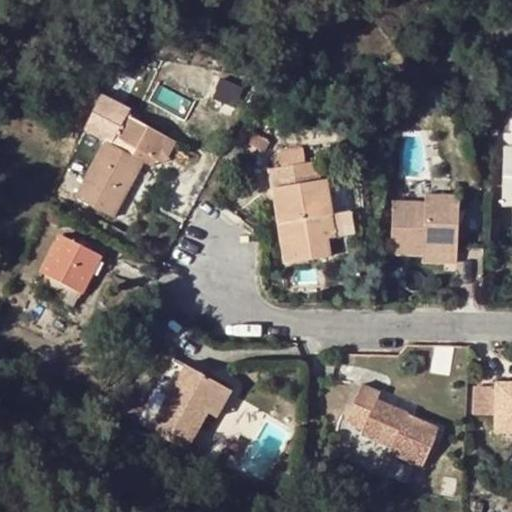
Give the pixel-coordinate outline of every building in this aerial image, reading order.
[(511,91),(511,58),(497,54),(492,71),(505,75),(500,88),(511,91)] [(84,127),(105,138),(74,195),(111,216),(142,161),(121,150),(125,142),(153,158),(167,132),(129,111),(131,107),(101,90),(84,127)] [(267,144),(252,135),(246,145),(262,154),(267,144)] [(125,142),(121,150),(142,161),(149,165),(153,158),(125,142)] [(511,149),(503,149),(501,191),(511,191),(511,149)] [(336,238),(326,180),(319,182),(316,163),(305,164),(303,150),(279,153),(282,169),(269,171),(283,265),(329,258),(326,240),(336,238)] [(334,179),(326,180),(336,238),(344,237),(334,179)] [(511,204),(511,191),(501,191),(501,204),(511,204)] [(420,197),(420,205),(454,206),(454,198),(420,197)] [(390,256),(420,257),(452,257),(454,206),(420,205),(390,205),(390,256)] [(499,233),(499,218),(489,217),(488,232),(499,233)] [(96,255),(59,236),(41,271),(48,276),(78,291),(96,255)] [(452,265),(452,257),(420,257),(420,265),(452,265)] [(71,304),(78,291),(48,276),(42,288),(71,304)] [(450,372),(451,347),(440,346),(430,346),(429,372),(450,372)] [(0,362),(14,370),(19,360),(3,351),(0,356),(0,362)] [(220,384),(184,364),(149,429),(185,449),(206,410),(220,384)] [(511,382),(496,382),(495,431),(511,431),(511,382)] [(377,391),(360,383),(342,419),(359,428),(357,432),(388,446),(386,450),(419,466),(434,436),(400,419),(404,412),(404,410),(375,397),(377,391)] [(230,389),(220,384),(206,410),(216,415),(230,389)] [(404,412),(400,419),(434,436),(438,428),(404,412)]
